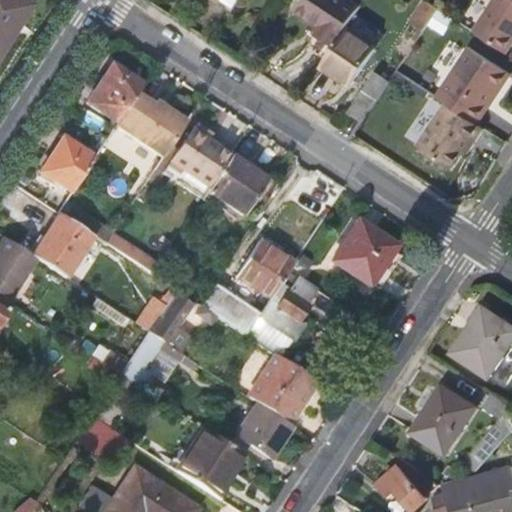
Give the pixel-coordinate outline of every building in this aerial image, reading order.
[(0,0),(0,42),(16,17),(20,20),(32,2),(27,0),(0,0)] [(326,26),(322,33),(313,46),(330,57),(348,29),(364,6),(354,0),(307,0),(301,10),(319,22),(326,26)] [(426,0),(413,22),(425,31),(440,7),(429,0),(426,0)] [(511,48),(511,0),(496,0),(477,31),(510,52),(511,48)] [(315,29),(322,33),(326,26),(319,22),(315,29)] [(378,48),(348,29),(330,57),(325,64),(355,84),(378,48)] [(511,73),(473,48),(440,97),(448,102),(481,124),(511,75),(511,73)] [(89,104),(118,123),(144,83),(115,65),(89,104)] [(351,111),(365,121),(392,80),(378,71),(351,111)] [(163,157),(185,125),(137,93),(118,123),(116,126),(163,157)] [(481,124),(448,102),(420,145),(455,168),(467,150),(473,140),(478,142),(487,128),(481,124)] [(173,159),(212,185),(231,156),(203,137),(207,130),(197,123),(173,159)] [(43,172),(72,192),(94,159),(65,139),(43,172)] [(478,142),(473,140),(467,150),(471,153),(478,142)] [(269,177),(233,153),(231,156),(212,185),(204,196),(217,205),(221,199),(245,213),(269,177)] [(60,214),(33,257),(37,259),(65,277),(92,235),(68,220),(60,214)] [(370,287),(373,283),(393,253),(396,248),(359,224),(333,262),(370,287)] [(0,295),(10,301),(37,259),(33,257),(3,237),(0,240),(0,295)] [(237,278),(272,300),(282,284),(295,265),(261,242),(237,278)] [(402,258),(393,253),(373,283),(381,289),(402,258)] [(299,320),(319,290),(299,277),(291,289),(282,284),(272,300),(261,315),(299,340),(308,327),(299,320)] [(261,315),(214,284),(200,305),(248,336),(261,315)] [(168,310),(165,309),(155,324),(149,332),(165,343),(191,303),(177,295),(168,310)] [(0,320),(9,307),(0,301),(0,320)] [(456,351),(490,374),(511,342),(511,322),(487,305),(456,351)] [(146,318),(140,326),(149,332),(155,324),(146,318)] [(138,385),(165,343),(149,332),(121,373),(138,385)] [(511,349),(496,377),(509,384),(511,378),(511,349)] [(277,354),(249,398),(265,409),(289,424),(317,379),(277,354)] [(87,366),(114,384),(121,373),(94,356),(87,366)] [(110,428),(138,385),(121,373),(114,384),(93,416),(94,417),(110,428)] [(416,433),(448,453),(478,407),(446,387),(416,433)] [(486,408),(503,420),(507,415),(511,410),(511,404),(495,393),(486,408)] [(270,457),(292,425),(289,424),(265,409),(245,441),(270,457)] [(124,456),(133,442),(110,428),(94,417),(80,438),(111,458),(116,451),(124,456)] [(214,495),(242,453),(204,428),(176,470),(214,495)] [(430,494),(443,483),(426,472),(422,477),(408,461),(387,478),(397,491),(401,487),(419,508),(432,497),(430,494)] [(133,462),(100,511),(192,511),(196,505),(133,462)] [(468,492),(449,497),(453,511),(473,511),(505,504),(507,511),(511,510),(511,464),(465,477),(468,492)]
